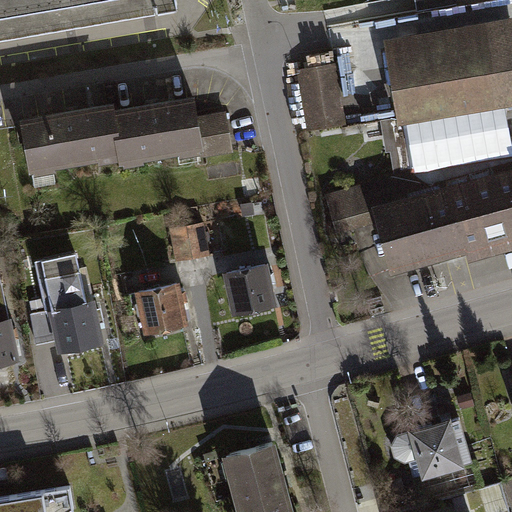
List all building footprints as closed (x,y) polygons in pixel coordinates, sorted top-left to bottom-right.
[(176,0),(0,0),(0,27),(157,1),(158,7),(178,4),(176,0)] [(0,27),(0,34),(158,7),(157,1),(0,27)] [(511,39),(511,34),(391,54),(402,118),(387,121),(396,176),(328,195),(337,231),(381,219),(395,266),(467,245),(468,250),(489,245),(487,240),(511,232),(511,149),(456,165),(454,159),(447,162),(438,112),(506,101),(511,99),(511,39)] [(301,69),(311,128),(343,123),(333,64),(301,69)] [(122,158),(201,144),(202,144),(197,117),(194,98),(153,105),(114,111),(120,150),(122,158)] [(511,148),(506,101),(438,112),(447,162),(454,159),(456,165),(511,149),(511,148)] [(31,166),(120,150),(114,111),(113,105),(68,113),(24,120),(31,166)] [(225,113),(197,117),(202,144),(201,144),(202,154),(231,149),(225,113)] [(203,222),(187,225),(193,256),(209,253),(203,222)] [(187,225),(172,228),(177,259),(193,256),(187,225)] [(12,253),(10,239),(0,241),(0,248),(1,255),(12,253)] [(36,260),(39,276),(80,267),(76,252),(36,260)] [(227,273),(236,310),(238,310),(242,313),(250,312),(253,307),(274,302),(270,282),(276,281),(273,271),(267,272),(265,264),(227,273)] [(59,338),(61,349),(65,348),(69,351),(78,349),(80,345),(101,340),(93,300),(87,301),(80,267),(39,276),(46,311),(31,313),(36,342),(59,338)] [(0,360),(17,357),(12,336),(18,335),(16,326),(10,328),(0,280),(0,360)] [(139,291),(148,329),(150,329),(155,332),(162,330),(165,326),(186,321),(181,302),(187,300),(185,291),(179,292),(177,283),(139,291)] [(412,430),(398,434),(392,444),(396,455),(405,460),(410,459),(415,477),(462,463),(461,461),(471,458),(459,416),(450,419),(449,418),(412,428),(412,430)] [(242,511),(291,511),(283,481),(273,441),(227,454),(242,511)] [(0,511),(66,511),(74,507),(71,485),(0,496),(0,511)]
